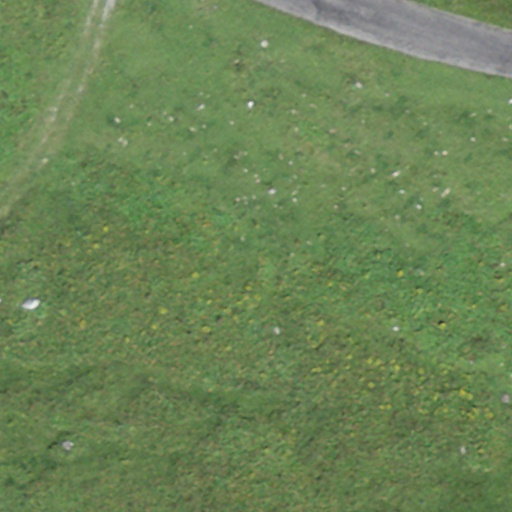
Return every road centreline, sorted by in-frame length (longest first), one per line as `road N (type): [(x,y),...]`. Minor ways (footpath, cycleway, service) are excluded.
road 1 (track): [(101,0),(77,78),(33,163),(0,206)]
road 2 (unclassified): [(511,55),(325,0)]
